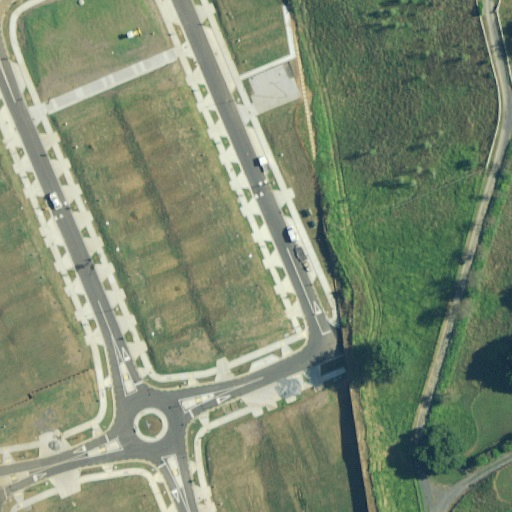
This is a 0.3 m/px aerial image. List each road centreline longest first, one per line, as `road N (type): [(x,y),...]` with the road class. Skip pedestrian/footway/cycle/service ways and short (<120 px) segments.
road 1 (residential): [(182,0),(328,352)]
road 2 (residential): [(137,396),(0,66)]
road 3 (residential): [(183,404),(328,352)]
road 4 (residential): [(0,488),(123,439)]
